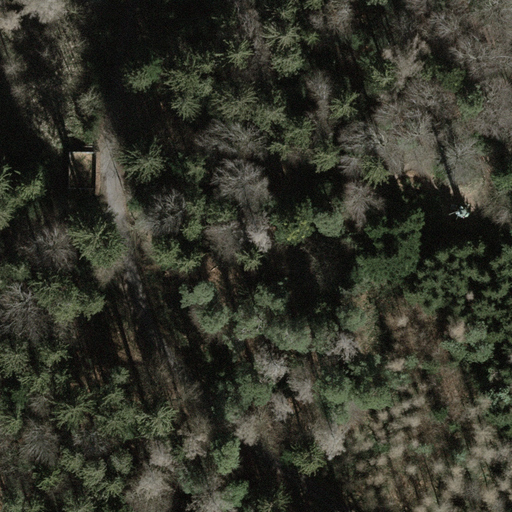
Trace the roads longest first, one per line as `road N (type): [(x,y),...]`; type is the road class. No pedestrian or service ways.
road 1 (track): [(115,199),(139,303),(309,485),(344,511)]
road 2 (track): [(134,0),(116,159)]
